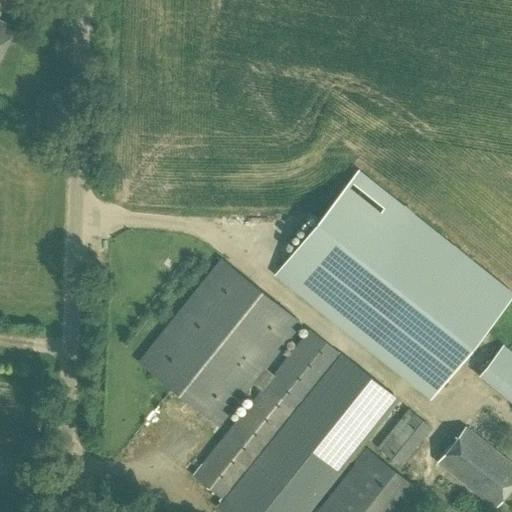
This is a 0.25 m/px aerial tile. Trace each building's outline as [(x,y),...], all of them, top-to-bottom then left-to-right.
[(0,0),(0,55),(14,29),(0,20),(0,0)] [(511,297),(357,173),(277,273),(432,397),(511,297)] [(170,285),(194,241),(183,235),(159,279),(170,285)] [(221,261),(139,363),(218,426),(252,384),(261,391),(194,476),(225,501),(219,508),(223,511),(308,511),(353,456),(359,461),(318,511),(405,511),(421,493),(361,446),(397,401),(361,372),(341,356),(309,331),(274,376),(264,368),(300,323),(221,261)] [(511,354),(501,347),(479,375),(511,401),(511,354)] [(400,466),(430,428),(409,410),(378,449),(400,466)] [(494,508),(511,485),(511,465),(466,428),(438,463),(494,508)]
